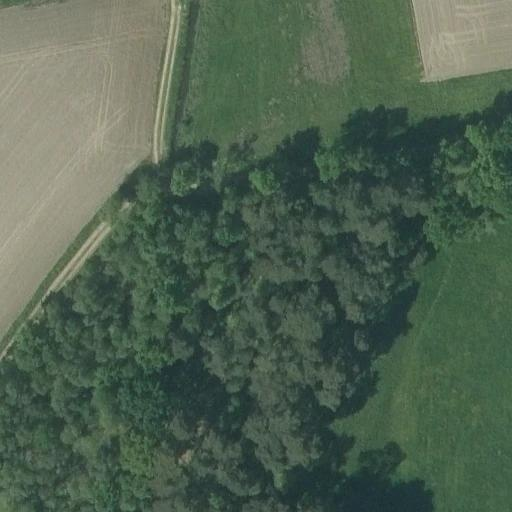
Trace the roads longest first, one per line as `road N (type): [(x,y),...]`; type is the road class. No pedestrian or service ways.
road 1 (track): [(149,195),(511,134)]
road 2 (track): [(0,374),(121,215),(149,195)]
road 3 (track): [(175,0),(149,195)]
